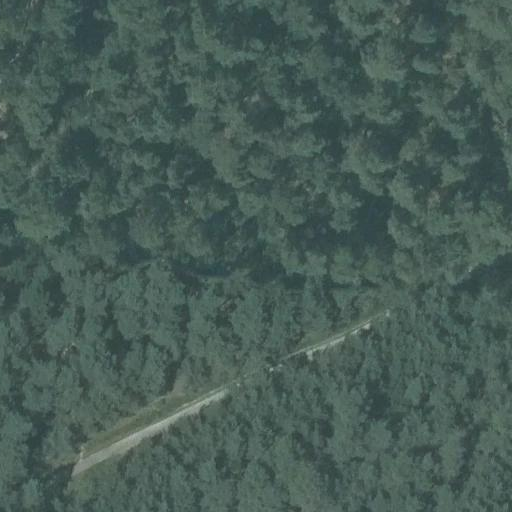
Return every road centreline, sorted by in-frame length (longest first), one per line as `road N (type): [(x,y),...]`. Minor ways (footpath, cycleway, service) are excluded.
road 1 (track): [(511,250),(191,420),(75,468)]
road 2 (track): [(75,468),(65,407),(0,310)]
